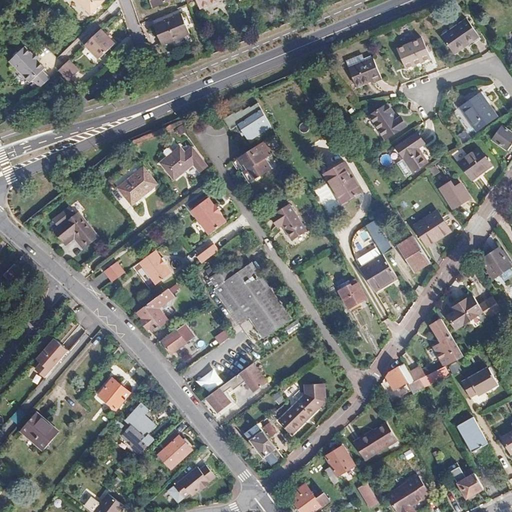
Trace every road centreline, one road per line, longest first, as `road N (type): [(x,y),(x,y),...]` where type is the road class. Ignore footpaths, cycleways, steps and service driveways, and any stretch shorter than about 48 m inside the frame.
road 1 (residential): [(0,218),(143,351),(260,497)]
road 2 (primary): [(103,127),(410,0)]
road 3 (residential): [(511,182),(363,391)]
road 4 (residential): [(226,183),(363,391)]
road 5 (residential): [(363,391),(260,497)]
